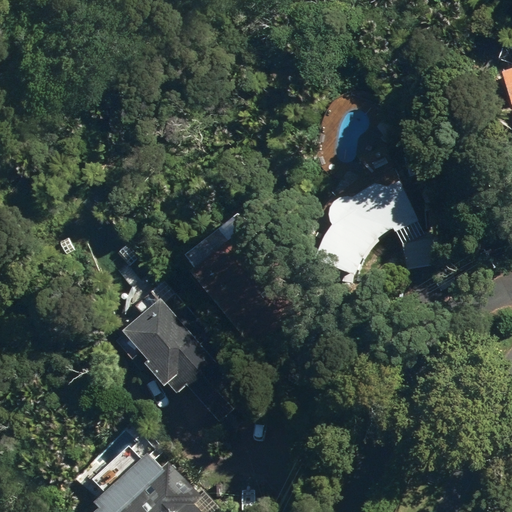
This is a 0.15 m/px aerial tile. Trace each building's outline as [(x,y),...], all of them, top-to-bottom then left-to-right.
[(368,88),(355,104),(376,122),(389,106),(368,88)] [(435,217),(419,176),(415,179),(403,144),(378,153),(388,184),(376,190),(372,190),(368,190),(365,192),(362,193),(360,195),(354,203),(353,206),(352,209),(352,214),(353,217),(355,220),(351,225),(347,231),(343,239),(339,248),(336,258),(340,259),(339,264),(372,274),(375,267),(378,257),(383,249),(388,242),(394,235),(401,229),(409,224),(411,229),(435,217)] [(36,216),(38,233),(53,231),(51,214),(36,216)] [(414,241),(416,268),(457,260),(454,222),(414,241)] [(322,296),(276,236),(265,245),(255,231),(208,266),(265,340),(322,296)] [(186,380),(193,388),(201,381),(233,418),(267,388),(184,290),(128,338),(154,368),(164,360),(182,382),(186,380)] [(290,430),(289,452),(302,452),(302,430),(290,430)] [(174,465),(162,453),(113,497),(118,503),(108,511),(229,511),(181,459),(174,465)]
